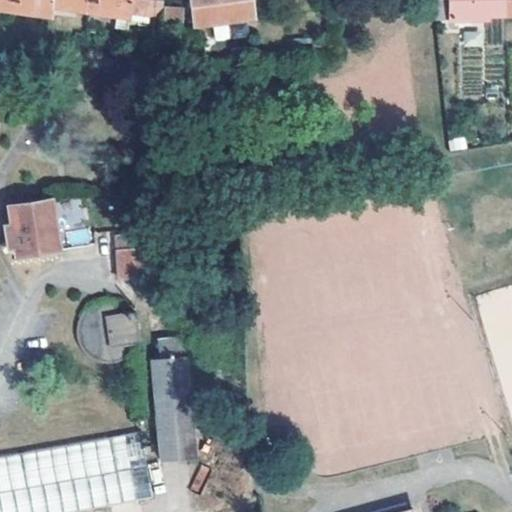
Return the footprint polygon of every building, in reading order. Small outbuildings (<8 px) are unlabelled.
[(0,0),(0,8),(13,10),(14,0),(0,0)] [(14,0),(13,10),(51,16),(53,6),(53,0),(14,0)] [(53,0),(53,6),(91,11),(92,0),(53,0)] [(92,0),(91,11),(162,19),(164,0),(92,0)] [(191,0),(194,24),(254,17),(251,0),(191,0)] [(508,13),(507,0),(435,0),(436,20),(452,19),(488,19),(488,14),(508,13)] [(232,166),(216,168),(218,181),(233,179),(232,166)] [(194,170),(195,183),(218,181),(216,168),(194,170)] [(9,247),(14,246),(16,255),(60,248),(56,225),(80,220),(77,197),(9,207),(11,225),(5,227),(9,247)] [(143,232),(118,233),(118,247),(152,245),(152,234),(143,234),(143,232)] [(174,247),(152,248),(119,249),(120,279),(131,279),(175,278),(174,247)] [(140,344),(136,313),(130,307),(120,301),(112,299),(104,299),(96,301),(90,305),(81,314),(77,321),(75,328),(76,341),(79,348),(83,355),(87,358),(97,364),(109,367),(117,365),(125,363),(131,358),(137,352),(140,344)] [(157,381),(167,463),(202,459),(189,358),(162,362),(163,380),(157,381)] [(81,447),(0,460),(0,489),(86,475),(81,447)] [(343,511),(385,511),(408,506),(405,496),(343,511)]
